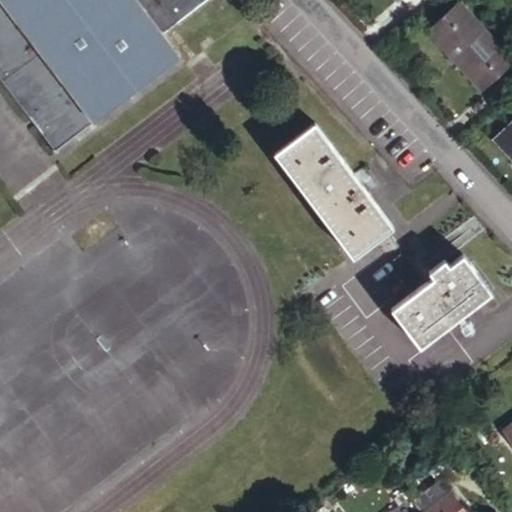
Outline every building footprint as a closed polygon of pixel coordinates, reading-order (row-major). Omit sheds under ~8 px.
[(0,0),(0,74),(57,151),(97,121),(96,118),(99,115),(101,117),(177,57),(158,32),(200,0),(0,0)] [(458,3),(430,28),(481,84),(508,58),(458,3)] [(392,226),(313,122),(276,151),(353,255),(392,226)] [(511,122),(496,137),(511,154),(511,122)] [(489,292),(461,255),(447,266),(443,260),(429,270),(434,276),(392,307),(420,345),(489,292)] [(425,511),(469,511),(453,489),(425,511)]
